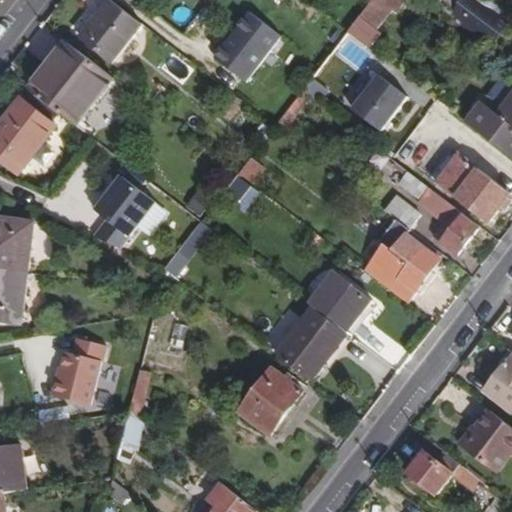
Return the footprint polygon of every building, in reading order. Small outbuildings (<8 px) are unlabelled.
[(382,0),(374,0),(357,21),(373,33),(393,7),(382,0)] [(382,0),(393,7),(396,11),(404,0),(382,0)] [(498,18),(510,3),(506,0),(438,0),(438,1),(487,38),(501,20),(498,18)] [(143,25),(112,2),(84,39),(115,62),(143,25)] [(202,36),(223,13),(213,4),(192,26),(202,36)] [(247,82),(283,37),(251,13),(216,59),(247,82)] [(357,21),(350,32),(369,47),(377,37),(373,33),(357,21)] [(369,47),(350,32),(331,58),(304,92),(320,104),(347,69),(350,72),(369,47)] [(116,79),(68,43),(32,91),(79,126),(116,79)] [(383,132),(409,99),(380,76),(354,110),(383,132)] [(511,81),(507,77),(491,98),(505,109),(498,118),(480,103),(465,121),(511,157),(511,81)] [(144,125),(155,112),(130,94),(120,107),(144,125)] [(287,129),(309,101),(301,95),(280,124),(287,129)] [(24,101),(6,124),(0,131),(0,156),(22,173),(57,127),(24,101)] [(511,205),(511,195),(456,153),(435,180),(491,223),(500,212),(508,212),(511,205)] [(256,184),(267,168),(254,159),(242,174),(256,184)] [(409,172),(400,186),(421,200),(430,186),(409,172)] [(122,176),(114,186),(115,193),(109,201),(106,199),(103,197),(94,210),(108,220),(95,237),(121,249),(156,201),(122,176)] [(114,186),(106,199),(109,201),(115,193),(114,186)] [(481,227),(430,188),(425,195),(430,199),(424,207),(445,225),(436,236),(442,240),(442,245),(458,257),(481,227)] [(275,200),(259,189),(250,201),(264,213),(275,200)] [(403,202),(392,215),(398,221),(410,230),(422,216),(403,202)] [(0,270),(30,275),(37,223),(0,218),(0,270)] [(410,230),(398,221),(380,243),(386,248),(367,272),(403,300),(412,288),(418,293),(421,296),(437,276),(433,272),(441,262),(407,236),(410,230)] [(203,222),(188,242),(197,249),(212,229),(203,222)] [(445,257),(410,230),(407,236),(441,262),(445,257)] [(30,275),(0,270),(0,320),(23,324),(30,275)] [(311,305),(316,309),(345,330),(356,317),(360,320),(373,304),(335,274),(311,305)] [(403,300),(409,304),(418,293),(412,288),(403,300)] [(316,309),(279,356),(313,383),(350,334),(345,330),(316,309)] [(152,340),(164,341),(167,319),(155,317),(152,340)] [(345,330),(350,334),(355,338),(365,325),(360,320),(356,317),(345,330)] [(92,406),(103,362),(104,362),(108,347),(80,340),(76,356),(68,354),(64,369),(62,380),(58,379),(54,397),(92,406)] [(511,361),(508,365),(507,365),(486,393),(511,412),(511,361)] [(272,436),(305,393),(275,370),(242,413),(272,436)] [(141,372),(131,412),(139,419),(152,376),(141,372)] [(511,451),(511,427),(490,411),(476,429),(478,431),(465,448),(496,473),(511,451)] [(139,419),(131,412),(123,444),(136,452),(144,422),(139,419)] [(478,431),(476,429),(473,428),(460,445),(465,448),(478,431)] [(0,448),(0,495),(29,491),(22,446),(0,448)] [(501,511),(510,502),(444,450),(436,460),(427,453),(407,479),(415,486),(419,481),(437,496),(452,476),(476,495),(469,505),(478,511),(501,511)] [(259,511),(224,484),(211,501),(221,508),(217,511),(259,511)] [(0,498),(0,511),(13,511),(11,497),(0,498)] [(217,511),(221,508),(211,501),(202,511),(217,511)]
